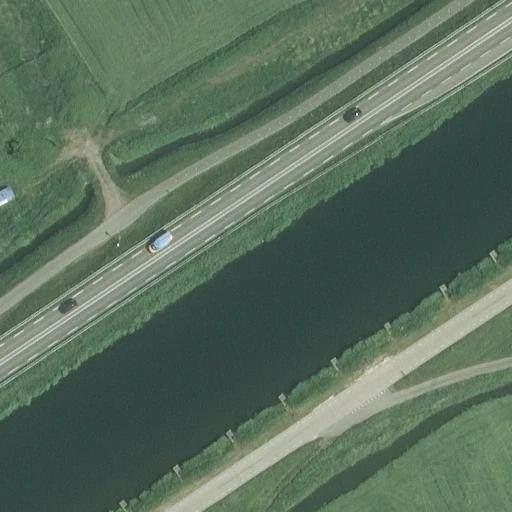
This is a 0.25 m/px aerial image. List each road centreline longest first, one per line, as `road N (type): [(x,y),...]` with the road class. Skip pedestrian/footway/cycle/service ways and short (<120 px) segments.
road 1 (secondary): [(0,364),(511,21)]
road 2 (unclassified): [(315,424),(511,292)]
road 3 (unclassified): [(315,424),(511,361)]
road 4 (unclassified): [(185,511),(315,424)]
